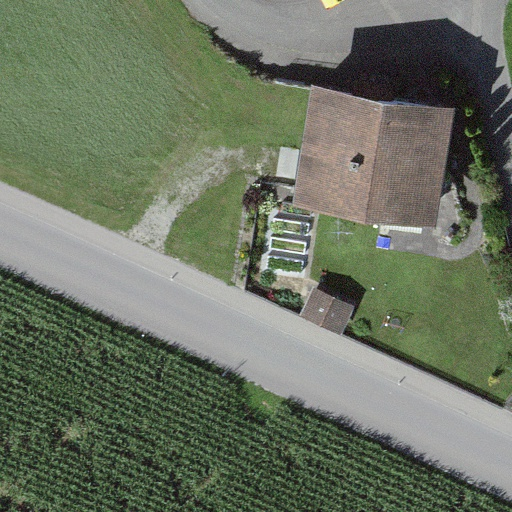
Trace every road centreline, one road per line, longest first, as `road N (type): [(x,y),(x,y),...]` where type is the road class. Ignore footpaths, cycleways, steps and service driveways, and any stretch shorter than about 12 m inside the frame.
road 1 (tertiary): [(511,461),(0,234)]
road 2 (unknown): [(489,33),(461,13),(416,4),(279,14),(233,0)]
road 3 (track): [(482,0),(511,145)]
